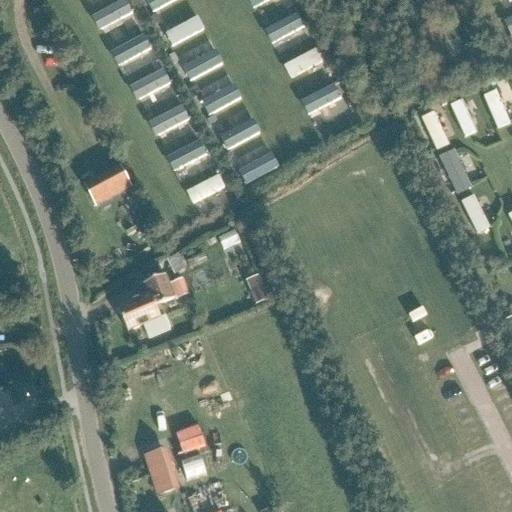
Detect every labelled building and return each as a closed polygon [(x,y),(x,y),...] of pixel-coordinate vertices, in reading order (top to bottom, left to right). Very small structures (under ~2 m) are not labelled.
[(152,17),(183,0),(150,0),(145,3),(152,17)] [(246,0),(253,12),(274,0),(246,0)] [(132,17),(124,3),(91,21),(99,35),(132,17)] [(289,16),(297,12),(294,7),(286,11),(289,16)] [(161,25),(157,17),(151,20),(155,28),(161,25)] [(271,49),(304,31),(297,17),(263,35),(271,49)] [(170,50),(203,32),(196,20),(164,37),(170,50)] [(454,58),(442,29),(421,38),(433,67),(454,58)] [(150,52),(143,39),(110,56),(117,70),(150,52)] [(290,82),(322,64),(315,52),(283,69),(290,82)] [(222,68),(215,54),(182,72),(189,85),(222,68)] [(179,65),(174,56),(168,59),(173,68),(179,65)] [(165,69),(161,62),(154,65),(159,73),(165,69)] [(170,87),(163,73),(129,90),(137,104),(170,87)] [(241,102),(233,88),(200,106),(208,120),(241,102)] [(308,119),(341,102),(334,88),(301,105),(308,119)] [(201,98),(195,89),(188,93),(193,102),(201,98)] [(180,98),(176,90),(171,93),(175,101),(180,98)] [(509,127),(495,94),(483,99),(497,132),(509,127)] [(476,136),(462,103),(449,109),(464,142),(476,136)] [(189,123),(182,109),(149,127),(156,141),(189,123)] [(449,148),(433,116),(421,122),(437,154),(449,148)] [(209,128),(217,123),(214,119),(206,124),(209,128)] [(259,137),(252,123),(219,141),(227,155),(259,137)] [(200,135),(196,127),(191,130),(195,138),(200,135)] [(206,158),(199,144),(166,161),(173,175),(206,158)] [(471,192),(453,154),(438,161),(456,199),(471,192)] [(226,164),(234,159),(231,155),(223,160),(226,164)] [(278,171),(270,157),(237,175),(245,189),(278,171)] [(212,176),(220,173),(218,168),(210,172),(212,176)] [(120,169),(84,187),(96,209),(131,190),(120,169)] [(192,207),(224,191),(218,179),(186,195),(192,207)] [(233,203),(229,195),(224,198),(228,206),(233,203)] [(489,231),(474,199),(461,205),(477,237),(489,231)] [(127,335),(143,329),(148,342),(170,333),(159,308),(174,302),(164,278),(142,288),(147,299),(117,312),(127,335)] [(189,296),(183,280),(172,285),(179,300),(189,296)] [(263,291),(252,296),(257,306),(267,302),(263,291)] [(187,482),(227,469),(220,449),(181,462),(187,482)] [(176,492),(164,453),(145,459),(158,497),(176,492)]
